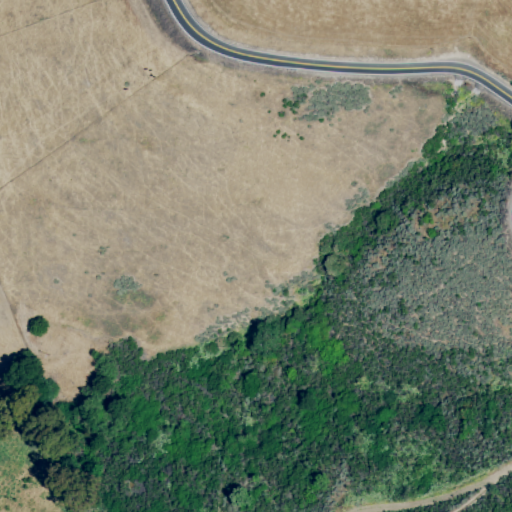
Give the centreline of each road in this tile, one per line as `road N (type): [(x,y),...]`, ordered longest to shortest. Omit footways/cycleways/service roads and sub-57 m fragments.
road 1 (secondary): [(174,0),(199,35),(255,58),(459,69),(511,97)]
road 2 (residential): [(489,478),(347,511),(473,501),(489,478)]
